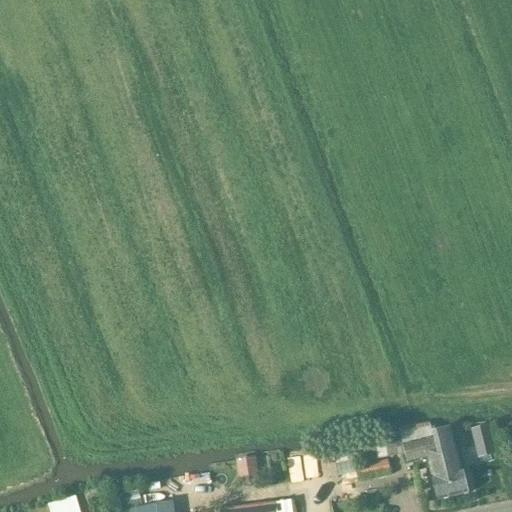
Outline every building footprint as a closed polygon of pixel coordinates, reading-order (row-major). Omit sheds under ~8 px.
[(357,448),(334,452),(337,465),(360,461),(360,463),(404,455),(406,465),(416,462),(418,471),(424,470),(428,469),(430,477),(437,502),(452,498),(447,475),(446,475),(442,457),(438,458),(435,448),(436,447),(433,437),(432,432),(402,439),(401,433),(383,436),(384,443),(357,448)] [(449,433),(433,437),(436,447),(435,448),(438,458),(442,457),(446,475),(447,475),(452,498),(468,494),(462,469),(455,443),(454,440),(450,441),(449,433)] [(490,440),(475,444),(478,458),(494,454),(490,440)] [(254,460),(236,463),(240,488),(258,485),(254,460)] [(131,502),(141,500),(139,492),(119,495),(121,504),(131,502)] [(50,511),(79,511),(76,501),(49,509),(50,511)]
